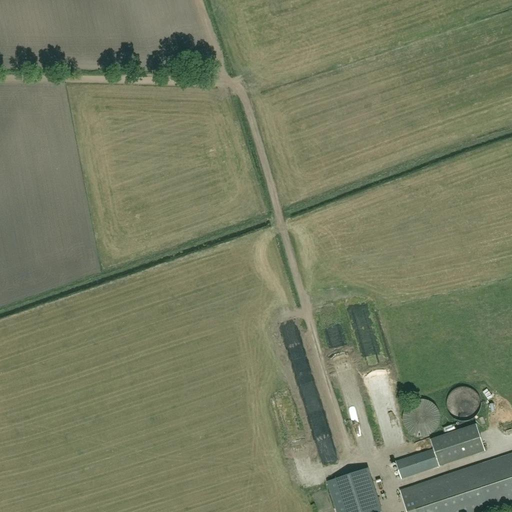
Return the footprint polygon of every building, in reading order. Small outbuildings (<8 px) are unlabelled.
[(307,364),(304,342),(293,343),(296,366),(307,364)] [(440,417),(440,416),(440,414),(439,412),(439,410),(438,409),(437,407),(436,405),(435,404),(433,403),(432,402),(430,401),(429,400),(427,399),(425,399),(423,399),(421,399),(420,399),(418,399),(416,399),(414,400),(413,401),(411,402),(409,403),(408,404),(407,405),(406,407),(405,409),(404,410),(403,412),(403,414),(403,416),(403,417),(403,419),(403,421),(403,423),(404,425),(405,426),(406,428),(407,429),(408,431),(410,432),(411,433),(413,434),(414,435),(416,435),(418,436),(420,436),(421,436),(423,436),(425,436),(427,435),(429,435),(430,434),(432,433),(433,432),(435,431),(436,429),(437,428),(438,426),(439,425),(439,423),(440,421),(440,419),(440,417)] [(357,405),(351,406),(356,429),(362,427),(357,405)] [(433,449),(396,462),(401,479),(483,451),(474,425),(430,440),(433,449)] [(407,511),(479,511),(511,501),(511,452),(400,490),(407,511)] [(327,481),(336,511),(378,511),(382,511),(368,468),(327,481)]
